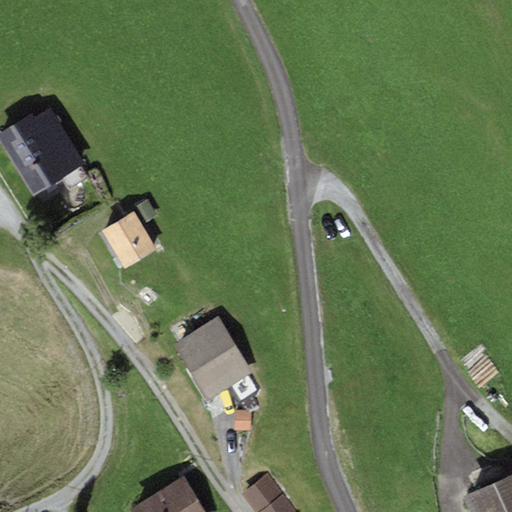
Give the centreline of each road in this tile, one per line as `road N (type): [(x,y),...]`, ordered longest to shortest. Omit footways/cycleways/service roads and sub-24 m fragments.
road 1 (track): [(224,491),(171,402),(103,314),(28,245),(0,196)]
road 2 (residential): [(297,187),(320,450),(345,511)]
road 3 (track): [(32,511),(82,483),(106,440),(105,395),(92,354),(28,245)]
road 4 (track): [(241,0),(288,107),(297,187)]
